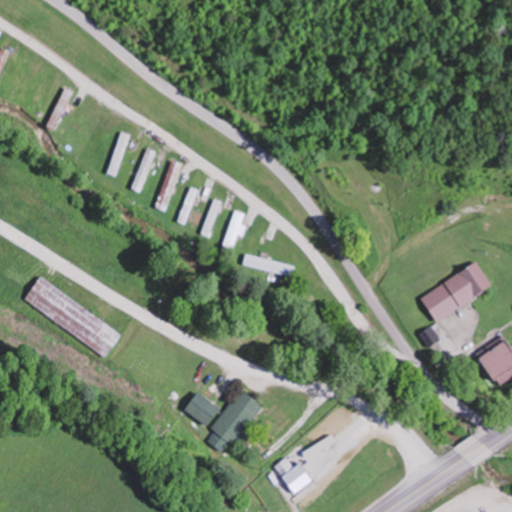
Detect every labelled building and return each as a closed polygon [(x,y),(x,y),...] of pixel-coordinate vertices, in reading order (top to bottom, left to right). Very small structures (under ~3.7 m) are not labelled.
[(8,96),(18,100),(32,58),(22,54),(8,96)] [(54,73),(45,70),(34,99),(42,102),(54,73)] [(49,128),(58,131),(75,91),(66,87),(49,128)] [(157,154),(148,151),(135,189),(144,192),(157,154)] [(158,208),(167,211),(180,170),(171,167),(158,208)] [(244,217),(235,214),(224,250),(233,253),(244,217)] [(247,258),(255,261),(267,234),(258,230),(247,258)] [(481,263),(424,297),(440,322),(496,289),(481,263)] [(109,358),(125,334),(41,278),(25,302),(109,358)] [(430,349),(449,338),(441,323),(422,334),(430,349)] [(484,354),(504,385),(511,379),(511,340),(510,337),(484,354)] [(265,405),(242,389),(227,411),(200,393),(188,411),(215,430),(207,442),(230,457),(265,405)] [(315,462),(307,449),(275,469),(283,481),(315,462)]
